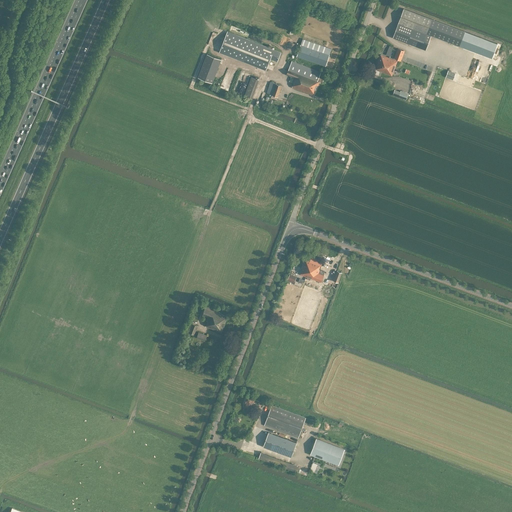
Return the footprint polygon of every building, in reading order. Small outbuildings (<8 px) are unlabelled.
[(405,6),(393,35),(422,46),(427,31),(493,56),(498,42),(405,6)] [(278,59),(281,51),(228,30),(220,49),(267,67),(271,56),(278,59)] [(303,37),(297,53),(327,64),(332,47),(303,37)] [(385,39),(383,47),(390,48),(392,41),(385,39)] [(396,58),(382,52),(376,67),(392,73),(393,68),(394,69),(398,59),(396,58)] [(213,82),(222,58),(207,53),(198,76),(213,82)] [(289,79),(295,81),(293,85),(315,93),(321,78),(319,78),(320,76),(319,76),(321,70),(292,58),(290,65),(287,72),(291,74),(289,79)] [(456,72),(448,69),(446,75),(454,78),(456,72)] [(245,93),(253,96),(260,77),(252,74),(245,93)] [(277,97),(278,94),(279,95),(282,84),(271,80),(268,91),(273,93),(273,95),(277,97)] [(409,92),(401,89),(399,95),(407,98),(409,92)] [(325,273),(319,271),(323,259),(312,255),(311,258),(306,257),(301,272),(322,280),(325,273)] [(334,278),(339,280),(342,270),(338,269),(334,278)] [(290,272),(288,278),(295,281),(296,278),(297,275),(290,272)] [(295,281),(294,282),(301,285),(304,278),(300,276),(299,280),(296,278),(295,281)] [(222,330),(228,314),(206,306),(203,313),(209,315),(208,318),(209,319),(207,324),(222,330)] [(186,329),(195,332),(199,323),(190,320),(186,329)] [(199,329),(197,335),(206,338),(208,333),(199,329)] [(256,397),(248,394),(245,404),(252,407),(252,406),(257,407),(259,401),(263,403),(264,400),(260,399),(256,398),(256,397)] [(272,404),(265,423),(299,435),(306,416),(272,404)] [(297,441),(269,431),(264,445),(292,455),(297,441)] [(345,448),(316,438),(311,452),(339,462),(345,448)] [(320,463),(313,460),(310,468),(317,471),(320,463)]
